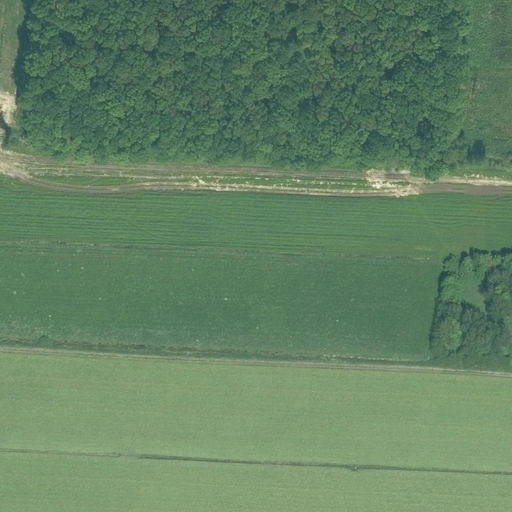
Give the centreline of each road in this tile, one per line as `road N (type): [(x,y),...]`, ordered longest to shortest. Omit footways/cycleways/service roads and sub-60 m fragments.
road 1 (track): [(0,351),(511,375)]
road 2 (unclassified): [(477,249),(491,0)]
